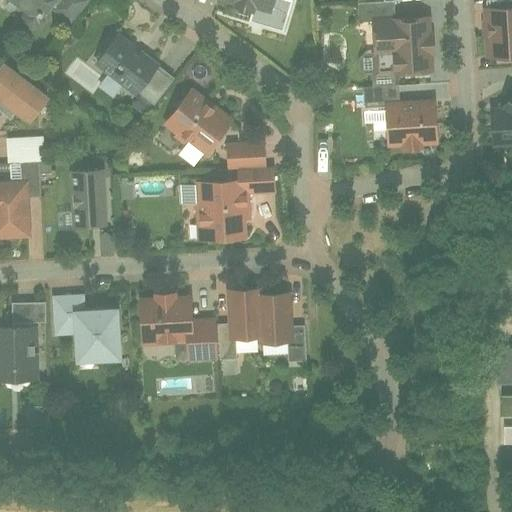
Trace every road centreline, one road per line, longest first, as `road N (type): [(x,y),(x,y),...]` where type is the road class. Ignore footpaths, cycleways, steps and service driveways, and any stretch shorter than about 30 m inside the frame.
road 1 (residential): [(312,203),(445,179),(470,147),(460,0)]
road 2 (residential): [(0,278),(317,257)]
road 3 (residential): [(350,511),(390,435),(387,384),(381,348),(317,257)]
road 4 (residential): [(312,203),(303,104),(167,0)]
